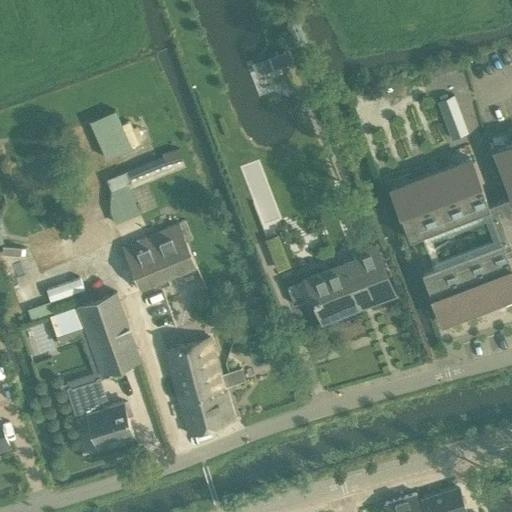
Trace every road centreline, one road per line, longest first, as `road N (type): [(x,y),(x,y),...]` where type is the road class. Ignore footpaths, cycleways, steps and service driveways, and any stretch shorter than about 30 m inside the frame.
road 1 (unclassified): [(16,511),(511,357)]
road 2 (tertiary): [(270,511),(511,439)]
road 3 (unknown): [(316,413),(271,281)]
